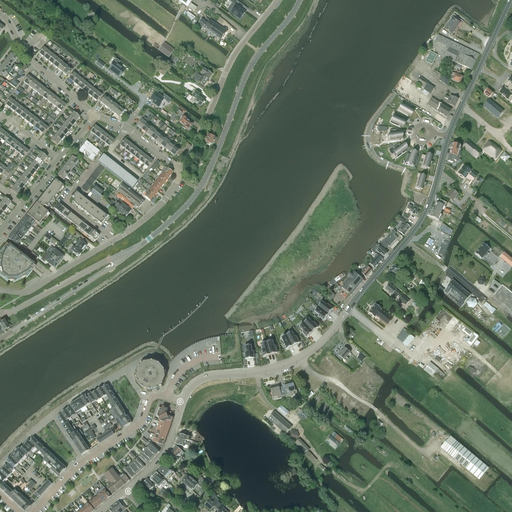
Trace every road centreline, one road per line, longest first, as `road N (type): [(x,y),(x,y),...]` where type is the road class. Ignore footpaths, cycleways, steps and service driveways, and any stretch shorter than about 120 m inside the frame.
road 1 (tertiary): [(509,0),(452,123),(428,205),(406,241),(306,355),(255,373),(205,377),(181,402)]
road 2 (tertiary): [(123,253),(195,194),(252,60),(299,0)]
road 3 (residential): [(181,172),(229,62),(276,0)]
road 4 (residential): [(34,511),(85,459),(135,427),(151,397),(181,402)]
road 5 (residential): [(0,339),(123,253)]
road 6 (residential): [(69,147),(94,165),(65,201),(114,240)]
road 7 (tertiary): [(0,315),(123,253)]
